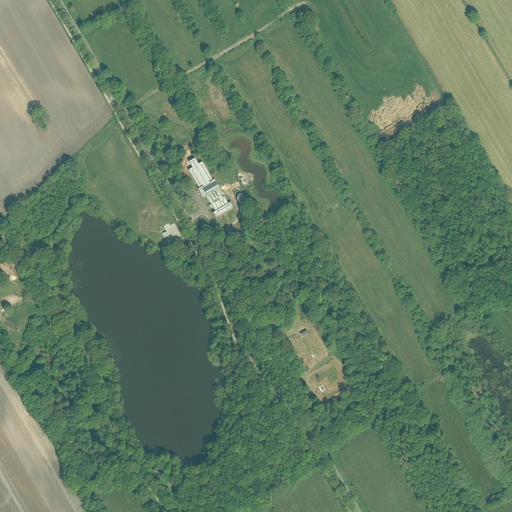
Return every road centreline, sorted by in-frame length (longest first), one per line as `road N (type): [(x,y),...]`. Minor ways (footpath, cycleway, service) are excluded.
road 1 (tertiary): [(357,511),(57,0)]
road 2 (track): [(139,473),(78,355),(12,256)]
road 3 (track): [(302,0),(122,110)]
